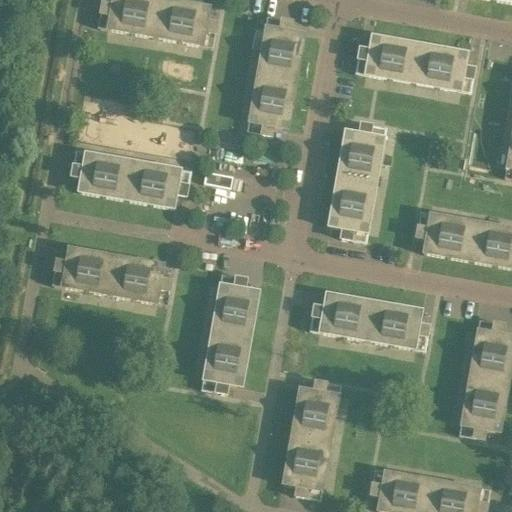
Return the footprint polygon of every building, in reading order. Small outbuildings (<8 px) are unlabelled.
[(97,31),(155,41),(162,2),(152,0),(112,0),(111,7),(102,6),(97,31)] [(162,2),(155,41),(213,52),(217,26),(208,24),(210,10),(162,2)] [(267,20),(257,78),(296,85),(305,37),(291,34),(293,25),(267,20)] [(355,77),(412,87),(419,47),(371,39),(369,53),(359,51),(355,77)] [(419,47),(412,87),(470,97),(475,72),(465,70),(468,56),(419,47)] [(296,85),(257,78),(246,136),(272,140),(274,131),(288,133),(296,85)] [(345,134),(336,182),(376,189),(386,131),(360,127),(359,136),(345,134)] [(78,196),(126,204),(133,164),(75,154),(71,180),(80,182),(78,196)] [(133,164),(126,204),(174,213),(177,199),(186,200),(191,175),(133,164)] [(376,189),(336,182),(327,230),(342,233),(340,242),(366,247),(376,189)] [(218,210),(216,233),(257,236),(259,213),(218,210)] [(422,256),(471,265),(478,225),(420,215),(415,241),(425,242),(422,256)] [(511,231),(478,225),(471,265),(511,272),(511,231)] [(51,289),(109,299),(116,259),(68,251),(66,265),(56,263),(51,289)] [(116,259),(109,299),(167,309),(172,284),(162,282),(164,268),(116,259)] [(221,278),(211,336),(251,343),(259,294),(245,292),(247,282),(221,278)] [(309,335),(367,345),(374,305),(325,297),(323,310),(313,309),(309,335)] [(374,305),(367,345),(424,355),(429,329),(419,328),(422,313),(374,305)] [(479,323),(469,381),(509,388),(511,368),(511,339),(503,338),(505,328),(479,323)] [(251,343),(211,336),(201,393),(227,398),(228,388),(242,391),(251,343)] [(509,388),(469,381),(459,439),(484,444),(486,434),(500,436),(509,388)] [(299,391),(290,439),(330,447),(340,389),(315,384),(313,394),(299,391)] [(330,447),(290,439),(282,488),(296,490),(294,500),(320,504),(330,447)] [(377,511),(426,511),(432,483),(374,473),(370,498),(379,500),(377,511)] [(432,483),(426,511),(486,511),(490,493),(432,483)]
